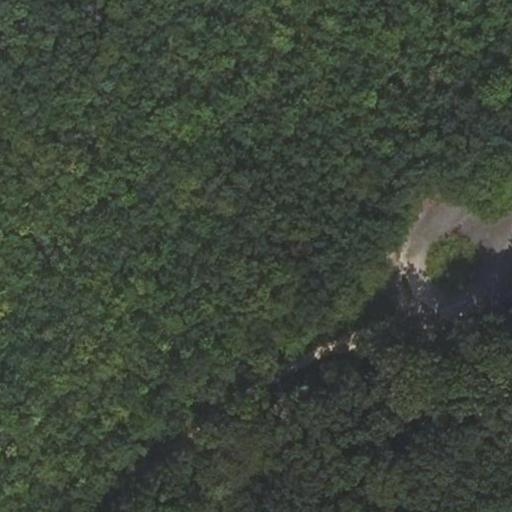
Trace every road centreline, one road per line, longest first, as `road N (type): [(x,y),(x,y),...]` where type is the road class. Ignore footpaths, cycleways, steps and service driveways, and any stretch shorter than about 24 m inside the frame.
road 1 (track): [(409,297),(380,322),(317,347),(247,391),(116,511)]
road 2 (track): [(409,297),(396,263),(407,228),(421,215),(457,205),(497,227)]
road 3 (track): [(497,227),(508,257),(500,289),(475,312),(440,316)]
